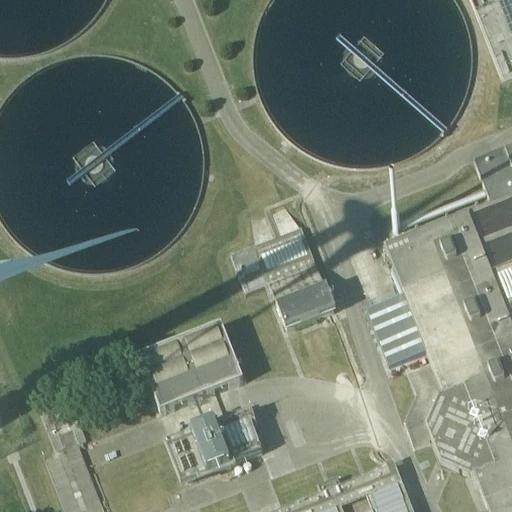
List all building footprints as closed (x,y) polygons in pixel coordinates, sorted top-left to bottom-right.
[(511,0),(469,0),(503,85),(511,81),(511,0)] [(511,511),(511,151),(473,167),(489,207),(383,249),(442,399),(437,400),(425,429),(440,466),(468,479),(473,477),(486,511),(511,511)] [(324,294),(301,233),(231,260),(246,299),(268,290),(286,334),(333,316),(324,293),(324,294)] [(221,332),(139,364),(161,419),(243,386),(221,332)] [(55,458),(44,462),(63,511),(102,511),(77,448),(85,445),(68,401),(37,413),(55,458)] [(262,459),(249,425),(220,436),(216,425),(192,435),(194,442),(167,453),(182,491),(199,484),(200,487),(237,472),(236,469),(262,459)] [(407,511),(392,471),(340,492),(336,483),(317,490),(320,500),(288,511),(407,511)]
